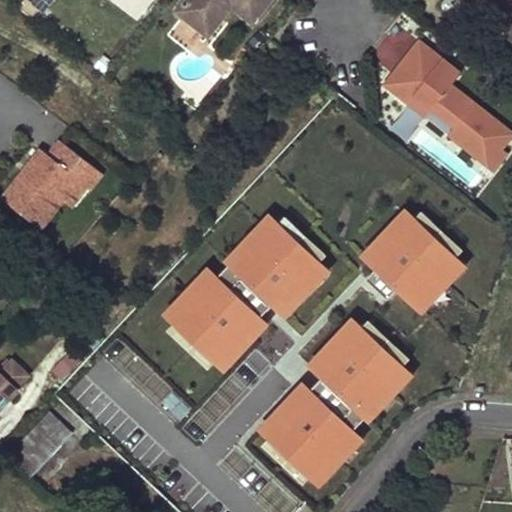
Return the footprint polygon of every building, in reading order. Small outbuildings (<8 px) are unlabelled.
[(37,16),(45,0),(24,0),(20,8),(37,16)] [(271,0),(186,0),(177,12),(201,31),(214,14),(222,20),(233,7),(254,23),(271,0)] [(511,0),(455,0),(474,13),(480,5),(506,25),(500,33),(511,42),(511,0)] [(214,14),(201,31),(209,37),(222,20),(214,14)] [(416,41),(412,47),(435,65),(439,59),(416,41)] [(445,135),(489,170),(503,153),(500,150),(493,145),(505,131),(448,85),(458,74),(439,59),(435,65),(412,47),(382,84),(405,103),(411,95),(451,127),(445,135)] [(411,95),(405,103),(445,135),(451,127),(411,95)] [(511,136),(505,131),(493,145),(500,150),(511,136)] [(103,171),(61,138),(49,153),(41,146),(27,165),(31,168),(27,173),(23,169),(2,196),(40,226),(63,197),(78,177),(86,183),(91,186),(103,171)] [(78,177),(63,197),(71,203),(86,183),(78,177)] [(471,257),(405,199),(359,252),(425,310),(471,257)] [(334,265),(273,205),(222,254),(284,315),(334,265)] [(273,320),(209,260),(162,306),(226,366),(273,320)] [(417,370),(355,308),(304,359),(366,419),(417,370)] [(57,340),(44,366),(69,379),(82,352),(57,340)] [(28,375),(13,361),(3,373),(0,370),(0,409),(19,389),(17,387),(28,375)] [(258,421),(319,483),(368,434),(304,372),(258,421)] [(178,419),(190,406),(175,393),(163,406),(178,419)] [(8,456),(31,478),(73,432),(50,411),(8,456)]
